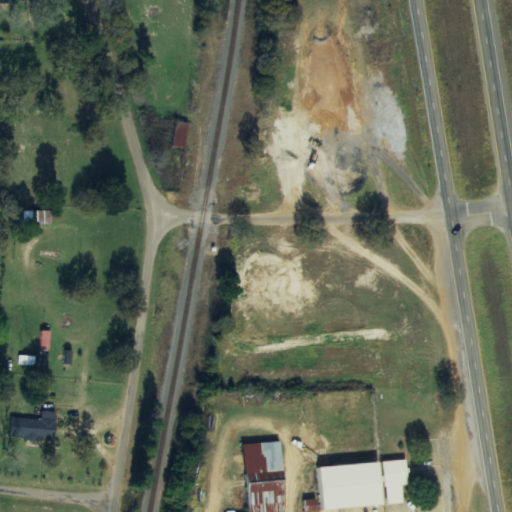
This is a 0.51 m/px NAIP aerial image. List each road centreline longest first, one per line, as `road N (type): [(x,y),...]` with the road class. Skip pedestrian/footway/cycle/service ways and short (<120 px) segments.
road 1 (residential): [(112,511),(153,215),(95,0)]
road 2 (trunk): [(417,0),(502,511)]
road 3 (residential): [(153,215),(511,209)]
road 4 (trunk): [(511,202),(482,0)]
